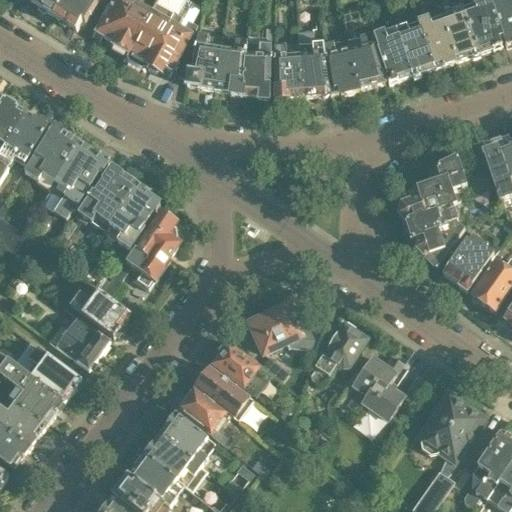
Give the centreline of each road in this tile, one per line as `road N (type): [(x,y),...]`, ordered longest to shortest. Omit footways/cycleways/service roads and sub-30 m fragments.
road 1 (residential): [(47,511),(221,279)]
road 2 (residential): [(189,154),(0,42)]
road 3 (residential): [(511,385),(345,265)]
road 4 (residential): [(384,143),(189,154)]
road 5 (residential): [(345,265),(189,154)]
road 6 (residential): [(384,143),(511,99)]
road 7 (residential): [(189,154),(217,200),(221,279)]
road 8 (residential): [(345,265),(355,199),(384,143)]
road 9 (residential): [(221,279),(284,261),(345,265)]
